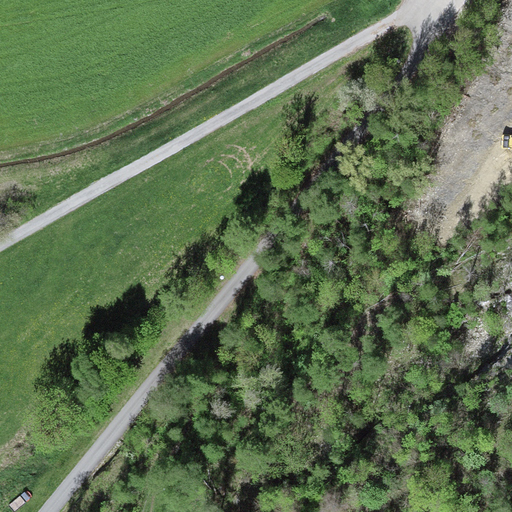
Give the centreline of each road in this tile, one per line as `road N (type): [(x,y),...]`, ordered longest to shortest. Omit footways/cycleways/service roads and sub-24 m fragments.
road 1 (track): [(412,6),(320,208),(124,414),(71,490)]
road 2 (track): [(412,6),(0,237)]
